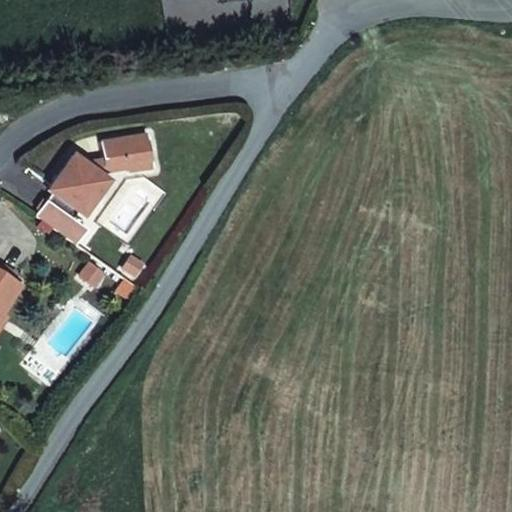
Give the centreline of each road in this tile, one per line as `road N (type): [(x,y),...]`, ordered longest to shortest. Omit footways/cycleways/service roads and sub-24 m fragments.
road 1 (unclassified): [(294,72),(2,511)]
road 2 (unclassified): [(294,72),(68,111),(0,151)]
